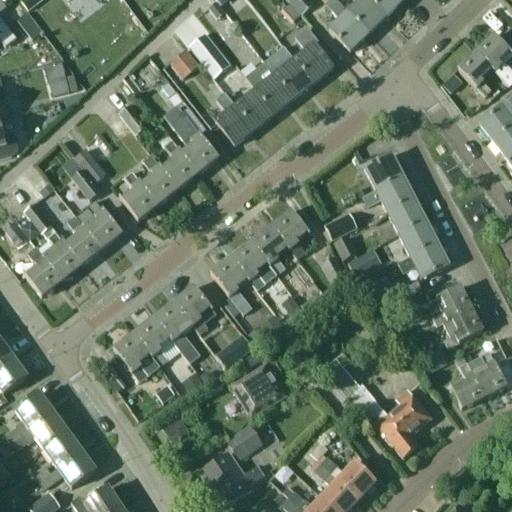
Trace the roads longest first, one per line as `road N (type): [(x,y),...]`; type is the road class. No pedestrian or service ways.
road 1 (unclassified): [(55,351),(262,180),(302,169),(387,88)]
road 2 (residential): [(511,332),(387,88)]
road 3 (unclassified): [(165,511),(55,351)]
road 4 (residential): [(511,221),(408,71)]
road 5 (residential): [(399,511),(511,422)]
